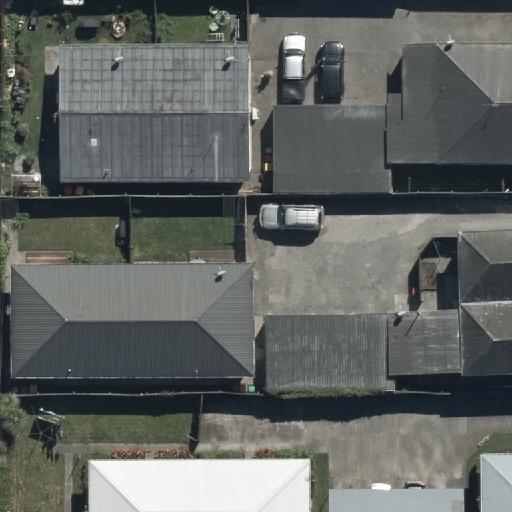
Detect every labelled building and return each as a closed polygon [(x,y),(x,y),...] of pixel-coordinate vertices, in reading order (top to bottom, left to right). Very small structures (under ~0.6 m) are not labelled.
[(246,28),(59,30),(60,172),(247,171),(246,28)] [(290,93),(273,93),(274,182),(395,181),(395,156),(511,154),(511,29),(402,31),(403,83),(387,83),(387,94),(348,94),(348,85),(325,85),(326,96),(311,96),(311,89),(290,89),(290,93)] [(255,196),(255,230),(315,231),(316,197),(255,196)] [(463,363),(463,359),(511,357),(511,212),(457,214),(459,295),(389,297),(389,303),(267,306),(268,383),(391,379),(390,365),(463,363)] [(12,252),(12,367),(255,367),(255,252),(12,252)] [(511,511),(511,441),(480,442),(480,511),(511,511)] [(310,511),(310,442),(89,444),(89,511),(310,511)] [(462,511),(462,477),(327,477),(327,511),(462,511)]
